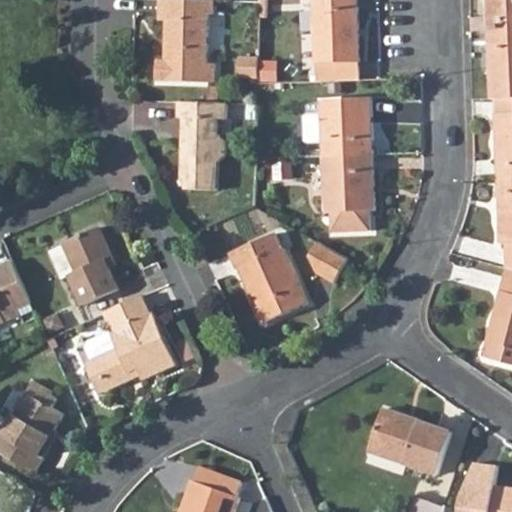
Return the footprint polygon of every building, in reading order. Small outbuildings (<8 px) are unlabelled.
[(190,0),(158,0),(157,20),(165,21),(164,59),(155,59),(155,81),(215,84),(215,67),(206,66),(206,50),(207,17),(213,16),(213,1),(190,0)] [(314,0),(317,64),(360,63),(358,0),(314,0)] [(511,0),(489,0),(491,33),(511,31),(511,0)] [(224,16),(217,15),(213,59),(220,60),(224,16)] [(511,31),(491,33),(493,97),(497,97),(511,96),(511,31)] [(257,81),(258,61),(244,60),(244,80),(257,81)] [(257,95),(272,95),(271,83),(257,83),(257,95)] [(511,96),(497,97),(500,179),(511,178),(511,96)] [(322,116),(324,143),(324,157),(373,155),(372,99),(322,100),(322,116)] [(180,102),(179,117),(184,118),(184,135),(189,136),(188,147),(183,147),(182,179),(189,191),(218,192),(219,164),(227,157),(227,143),(219,135),(220,121),(227,121),(228,104),(180,102)] [(322,116),(309,116),(305,121),(305,139),(310,143),(324,143),(322,116)] [(324,157),(326,214),(331,213),(332,233),(371,232),(370,212),(376,212),(373,155),(324,157)] [(277,165),(280,181),(291,180),(289,164),(277,165)] [(511,178),(500,179),(502,244),(508,244),(509,270),(511,270),(511,178)] [(63,241),(78,272),(71,275),(84,305),(118,289),(105,260),(114,256),(99,225),(63,241)] [(256,305),(265,324),(308,304),(284,252),(283,253),(275,235),(231,254),(239,272),(241,271),(248,286),(252,284),(260,303),(256,305)] [(63,241),(49,248),(63,279),(71,275),(78,272),(63,241)] [(336,286),(350,262),(319,244),(311,258),(319,276),(336,286)] [(1,267),(20,310),(34,304),(15,260),(1,267)] [(1,267),(0,266),(0,342),(4,341),(0,331),(0,326),(7,323),(4,316),(20,310),(1,267)] [(511,270),(509,270),(485,358),(511,365),(511,270)] [(96,381),(105,377),(111,391),(134,381),(131,374),(140,370),(145,381),(178,366),(165,337),(155,314),(153,315),(144,297),(106,314),(114,331),(112,331),(120,348),(95,359),(88,362),(96,381)] [(120,348),(112,331),(91,341),(89,346),(95,359),(120,348)] [(96,381),(102,395),(111,391),(105,377),(96,381)] [(42,458),(58,431),(67,416),(54,409),(60,399),(56,396),(57,392),(39,382),(7,437),(0,432),(0,452),(39,475),(47,461),(42,458)] [(409,418),(385,409),(370,451),(437,476),(452,433),(421,422),(418,428),(407,424),(409,418)] [(409,418),(407,424),(418,428),(421,422),(409,418)] [(499,467),(476,463),(463,498),(461,511),(511,511),(511,490),(496,489),(499,467)] [(194,484),(218,493),(224,480),(199,471),(194,484)] [(194,484),(192,483),(181,511),(233,511),(237,501),(236,500),(240,486),(224,480),(218,493),(194,484)] [(423,511),(443,511),(444,509),(427,503),(423,511)]
